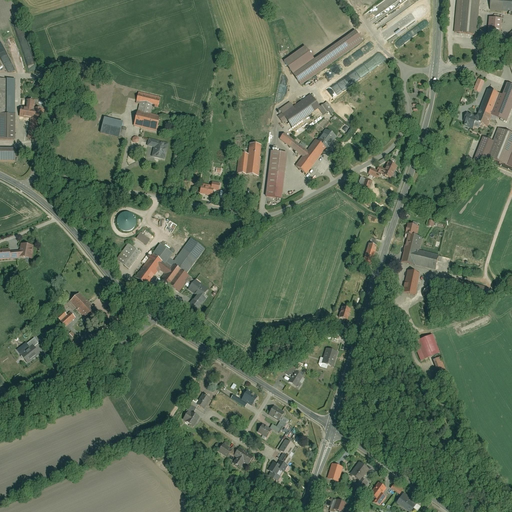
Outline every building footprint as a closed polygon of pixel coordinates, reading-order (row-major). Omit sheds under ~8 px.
[(446,10),(444,41),(455,42),(456,33),(476,34),(478,0),(455,0),(455,10),(446,10)] [(511,0),(491,0),(491,9),(511,10),(511,0)] [(488,18),(487,33),(501,33),(502,18),(488,18)] [(301,85),(362,41),(356,34),(317,62),(305,46),(284,62),(301,85)] [(15,89),(8,89),(8,79),(0,78),(0,139),(15,139),(16,111),(14,111),(15,89)] [(477,79),(473,89),(482,93),(486,82),(477,79)] [(488,127),(492,116),(507,122),(511,111),(511,85),(506,98),(488,90),(477,118),(467,114),(464,121),(466,122),(464,125),(472,128),(473,126),(479,129),(481,124),(488,127)] [(138,102),(142,103),(139,113),(138,112),(134,125),(157,132),(160,119),(151,116),(153,106),(158,107),(161,96),(140,91),(138,102)] [(290,102),(280,109),(293,128),(321,108),(312,95),(294,108),(290,102)] [(21,107),(20,117),(30,118),(27,140),(39,141),(44,111),(34,109),(35,101),(27,100),(26,108),(21,107)] [(106,117),(102,134),(120,138),(123,121),(106,117)] [(511,133),(499,128),(487,157),(511,167),(511,133)] [(325,130),(317,142),(315,140),(309,149),(286,132),(280,140),(302,157),(295,167),(307,176),(335,137),(325,130)] [(155,148),(153,157),(165,159),(169,141),(151,137),(149,147),(155,148)] [(238,153),(235,174),(258,176),(261,146),(248,144),(247,154),(238,153)] [(0,148),(0,160),(16,160),(15,148),(0,148)] [(271,152),(266,198),(283,200),(289,154),(271,152)] [(379,178),(381,174),(384,176),(383,177),(392,180),(397,165),(389,162),(386,171),(372,166),(369,175),(379,178)] [(357,194),(367,197),(372,183),(362,179),(357,194)] [(201,186),(199,193),(214,197),(216,189),(201,186)] [(440,257),(419,252),(422,237),(417,235),(419,227),(408,224),(406,235),(408,235),(401,261),(437,270),(440,257)] [(140,234),(136,239),(146,246),(150,240),(140,234)] [(0,247),(0,261),(27,261),(27,259),(33,259),(34,244),(21,242),(21,247),(0,247)] [(128,243),(116,260),(129,269),(141,252),(128,243)] [(368,243),(361,265),(371,268),(378,246),(368,243)] [(190,277),(187,274),(198,259),(183,249),(175,261),(170,258),(173,254),(160,245),(153,254),(152,253),(134,278),(147,288),(160,270),(166,274),(162,280),(179,292),(190,277)] [(408,271),(403,293),(414,295),(419,274),(408,271)] [(441,274),(438,287),(485,299),(488,285),(441,274)] [(208,298),(206,296),(211,290),(197,279),(189,289),(197,296),(191,304),(199,310),(208,298)] [(436,289),(433,287),(431,287),(429,287),(427,288),(425,289),(424,291),(424,294),(424,296),(426,299),(428,300),(431,300),(433,300),(435,298),(436,297),(437,295),(437,291),(436,289)] [(82,291),(71,301),(89,321),(100,311),(82,291)] [(342,306),(338,318),(345,321),(349,308),(342,306)] [(70,312),(59,321),(66,330),(77,321),(70,312)] [(433,335),(414,343),(422,363),(441,355),(433,335)] [(28,344),(31,348),(21,356),(27,364),(41,354),(37,349),(40,347),(34,339),(28,344)] [(332,370),(338,354),(327,350),(321,366),(332,370)] [(442,357),(433,361),(440,376),(448,372),(442,357)] [(287,364),(282,373),(290,377),(295,368),(287,364)] [(294,371),(288,384),(300,390),(306,377),(294,371)] [(258,397),(247,391),(242,398),(234,393),(230,399),(244,407),(247,402),(253,406),(258,397)] [(203,395),(197,404),(206,410),(211,400),(203,395)] [(273,408),(268,416),(278,422),(283,414),(273,408)] [(190,411),(184,420),(194,427),(200,419),(190,411)] [(282,418),(279,424),(284,427),(287,422),(282,418)] [(263,424),(257,434),(267,440),(273,431),(263,424)] [(286,439),(278,451),(286,456),(294,444),(286,439)] [(151,452),(154,461),(169,456),(165,446),(151,452)] [(225,446),(220,453),(228,459),(233,452),(225,446)] [(237,459),(234,463),(241,468),(244,464),(248,466),(256,455),(242,446),(234,457),(237,459)] [(282,454),(279,460),(286,464),(289,458),(282,454)] [(275,458),(267,471),(279,478),(286,465),(275,458)] [(359,463),(350,475),(359,482),(368,469),(359,463)] [(357,488),(362,492),(368,483),(363,480),(357,488)] [(375,504),(380,507),(387,497),(383,494),(386,489),(378,483),(370,496),(377,500),(375,504)] [(394,485),(391,489),(400,496),(403,491),(394,485)] [(404,496),(398,504),(409,511),(413,511),(418,505),(404,496)] [(337,500),(333,510),(337,511),(343,511),(347,504),(337,500)]
